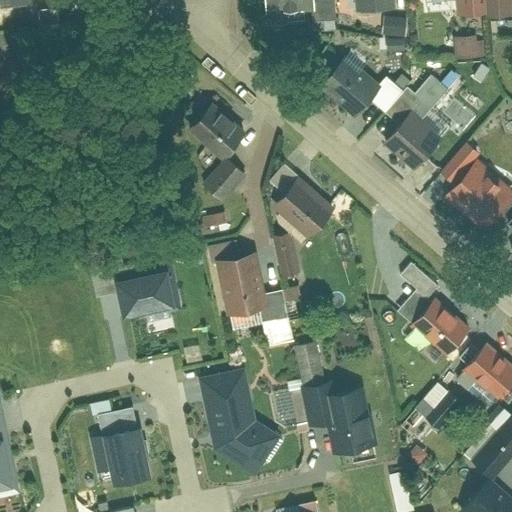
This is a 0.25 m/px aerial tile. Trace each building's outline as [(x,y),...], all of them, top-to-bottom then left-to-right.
[(314,0),(263,0),(265,12),(315,6),(314,0)] [(455,0),(456,12),(489,10),(488,0),(455,0)] [(488,0),(489,10),(491,15),(511,12),(511,6),(511,0),(488,0)] [(340,59),(321,82),(358,112),(369,98),(384,110),(403,86),(388,73),(376,88),(340,59)] [(187,129),(220,157),(243,129),(211,101),(187,129)] [(411,118),(390,140),(417,164),(438,142),(411,118)] [(464,182),(452,196),(487,227),(511,198),(511,196),(474,164),(483,154),(469,141),(447,168),(464,182)] [(222,156),(200,182),(221,199),(243,173),(222,156)] [(300,177),(276,203),(309,234),(333,208),(300,177)] [(246,256),(213,262),(223,314),(255,308),(246,256)] [(171,266),(112,278),(122,323),(180,311),(171,266)] [(434,302),(415,323),(447,352),(466,331),(434,302)] [(301,382),(322,378),(315,342),(294,346),(301,382)] [(511,363),(490,344),(467,370),(499,399),(511,383),(511,363)] [(212,444),(251,472),(278,435),(254,418),(242,365),(197,375),(212,444)] [(373,446),(361,389),(328,396),(325,383),(299,388),(308,430),(325,426),(330,455),(373,446)] [(308,430),(299,388),(268,395),(276,428),(294,424),(296,432),(308,430)] [(0,400),(0,497),(20,494),(3,400),(0,400)] [(106,474),(109,488),(145,481),(131,409),(96,416),(100,436),(88,438),(96,476),(106,474)] [(511,417),(477,461),(499,478),(511,461),(511,417)] [(511,511),(511,504),(489,485),(466,511),(511,511)] [(274,511),(316,511),(315,502),(274,509),(274,511)]
